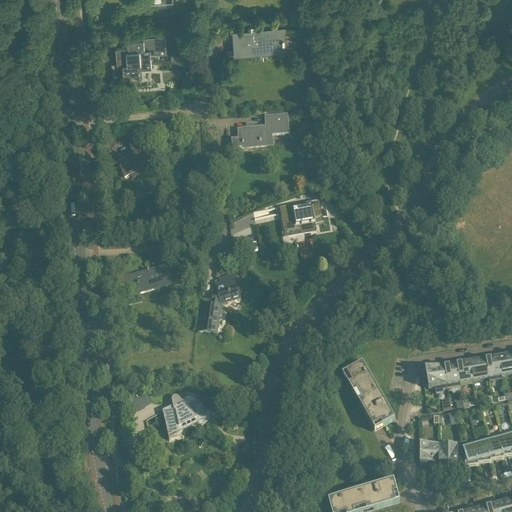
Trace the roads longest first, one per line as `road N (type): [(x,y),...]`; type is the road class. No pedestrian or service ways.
road 1 (residential): [(246,511),(272,388),(299,328),(402,221),(460,124),(511,80)]
road 2 (residential): [(109,511),(92,436),(78,254)]
road 3 (residential): [(418,501),(398,459),(413,364),(511,344)]
road 4 (residential): [(78,254),(197,244),(276,208)]
road 5 (residential): [(68,132),(213,120)]
road 6 (residential): [(68,132),(58,0)]
road 7 (residential): [(78,254),(68,132)]
